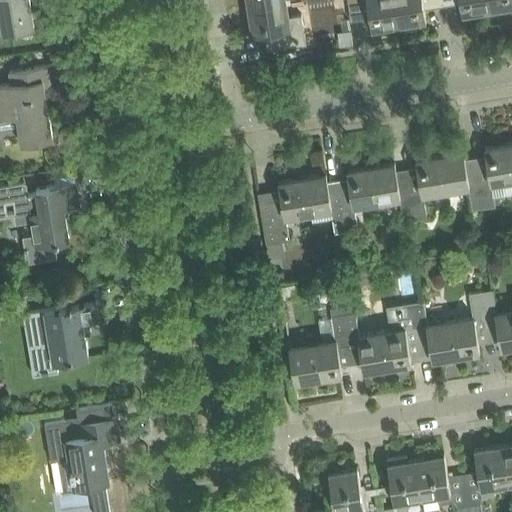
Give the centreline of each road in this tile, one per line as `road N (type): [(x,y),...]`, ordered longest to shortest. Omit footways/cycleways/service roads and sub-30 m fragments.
road 1 (residential): [(170,511),(84,0)]
road 2 (residential): [(217,443),(168,129)]
road 3 (residential): [(233,118),(511,72)]
road 4 (residential): [(280,433),(511,395)]
road 5 (residential): [(168,129),(147,0)]
